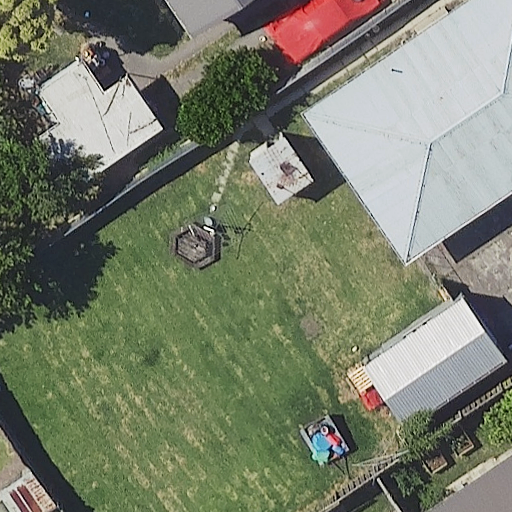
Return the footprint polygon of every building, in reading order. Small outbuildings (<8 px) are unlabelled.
[(159,0),(165,8),(178,0),(159,0)] [(511,152),(511,0),(396,0),(280,81),(387,235),(510,150),(511,152)] [(147,103),(83,19),(6,77),(70,161),(147,103)] [(257,98),(214,131),(260,190),(303,156),(257,98)] [(480,342),(433,274),(335,341),(382,409),(480,342)] [(511,511),(511,402),(354,511),(511,511)] [(0,511),(8,511),(41,489),(9,445),(0,451),(0,511)]
